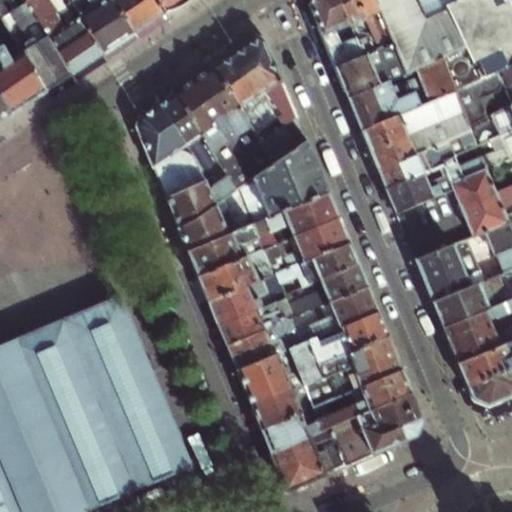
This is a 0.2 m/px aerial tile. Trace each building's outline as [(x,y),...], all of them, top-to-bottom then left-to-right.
[(58,85),(72,76),(26,0),(0,0),(0,14),(3,19),(14,13),(24,30),(26,29),(31,38),(26,42),(28,45),(26,46),(29,50),(23,54),(46,93),(58,85)] [(95,60),(103,55),(74,12),(69,15),(73,21),(64,26),(46,0),(26,0),(72,76),(78,72),(88,65),(95,60)] [(129,38),(134,34),(111,0),(66,0),(74,12),(103,55),(114,48),(129,38)] [(150,23),(164,15),(154,0),(111,0),(134,34),(150,23)] [(154,0),(164,15),(166,13),(168,12),(185,0),(154,0)] [(327,47),(336,70),(363,58),(338,0),(312,0),(310,8),(327,47)] [(370,151),(379,173),(470,131),(468,126),(454,92),(511,65),(511,9),(508,0),(465,0),(461,2),(447,8),(448,12),(426,22),(416,0),(374,0),(392,44),(377,51),(363,58),(336,70),(346,93),(349,101),(387,82),(415,69),(423,89),(428,103),(362,133),(370,151)] [(377,51),(356,0),(338,0),(363,58),(377,51)] [(356,0),(377,51),(392,44),(374,0),(356,0)] [(447,8),(461,2),(459,0),(416,0),(426,22),(448,12),(447,8)] [(212,67),(262,144),(298,120),(264,39),(256,37),(247,43),(241,47),(235,51),(212,67)] [(22,109),(35,101),(11,61),(0,43),(0,97),(11,116),(22,109)] [(46,93),(23,54),(11,61),(35,101),(41,97),(46,93)] [(511,65),(454,92),(468,126),(486,118),(477,96),(484,93),(487,100),(506,92),(511,105),(511,65)] [(262,144),(212,67),(207,71),(195,79),(234,137),(236,141),(236,147),(256,177),(275,164),(262,144)] [(234,137),(195,79),(190,83),(174,94),(221,172),(233,192),(256,177),(236,147),(231,145),(229,141),(234,137)] [(387,82),(349,101),(358,123),(362,133),(428,103),(423,89),(413,94),(409,85),(392,94),(387,82)] [(221,172),(174,94),(168,99),(157,106),(176,137),(174,144),(180,153),(186,153),(191,160),(201,154),(211,171),(201,177),(204,182),(221,172)] [(0,123),(2,122),(11,116),(0,97),(0,123)] [(176,137),(157,106),(151,110),(140,118),(138,123),(136,128),(165,199),(204,182),(201,177),(191,160),(186,153),(180,153),(174,144),(176,137)] [(494,139),(499,137),(511,132),(511,106),(486,118),(468,126),(470,131),(472,135),(490,128),(494,139)] [(314,158),(298,120),(262,144),(275,164),(256,177),(233,192),(220,201),(235,234),(252,227),(329,196),(314,158)] [(443,160),(454,156),(476,147),(472,135),(470,131),(379,173),(383,183),(386,190),(445,166),(443,160)] [(482,158),(487,170),(511,159),(511,132),(499,137),(503,148),(482,158)] [(487,170),(482,158),(458,168),(454,156),(443,160),(445,166),(386,190),(393,208),(397,217),(453,190),(465,184),(463,179),(487,170)] [(511,159),(487,170),(492,182),(511,172),(511,159)] [(501,204),(496,193),(492,182),(487,170),(463,179),(465,184),(453,190),(473,239),(509,223),(501,204)] [(204,182),(165,199),(172,215),(178,230),(220,201),(233,192),(221,172),(204,182)] [(511,186),(496,193),(501,204),(511,199),(511,186)] [(333,207),(329,196),(252,227),(263,252),(274,247),(269,235),(287,228),(292,240),(339,220),(333,207)] [(187,253),(235,234),(220,201),(178,230),(182,241),(187,253)] [(339,220),(292,240),(298,253),(268,265),(273,277),(275,276),(349,246),(344,233),(339,220)] [(511,231),(509,223),(473,239),(416,261),(422,276),(426,286),(511,248),(511,231)] [(263,252),(252,227),(235,234),(187,253),(193,267),(198,279),(263,252)] [(275,276),(284,297),(319,283),(358,267),(354,256),(349,246),(275,276)] [(511,248),(426,286),(430,295),(434,305),(479,285),(511,270),(511,248)] [(273,277),(268,265),(263,252),(198,279),(206,297),(208,304),(273,277)] [(364,280),(358,267),(319,283),(324,295),(289,310),(293,320),(316,310),(368,290),(364,280)] [(284,297),(275,276),(273,277),(208,304),(215,320),(218,327),(285,300),(284,297)] [(511,301),(511,284),(483,296),(479,285),(434,305),(438,316),(444,330),(511,301)] [(322,323),(289,336),(295,349),(308,344),(314,341),(340,330),(378,314),(373,302),(368,290),(316,310),(322,323)] [(0,511),(90,511),(139,492),(190,471),(153,382),(118,299),(67,320),(16,341),(0,348),(0,511)] [(293,320),(289,310),(285,300),(218,327),(222,337),(226,347),(284,324),(293,320)] [(511,342),(511,301),(444,330),(449,342),(456,359),(459,366),(511,342)] [(383,327),(378,314),(340,330),(344,340),(318,351),(314,341),(308,344),(317,368),(388,339),(383,327)] [(289,336),(284,324),(226,347),(232,361),(237,373),(289,352),(295,349),(289,336)] [(396,358),(388,339),(317,368),(308,344),(295,349),(289,352),(297,373),(305,389),(313,408),(401,371),(396,358)] [(511,342),(459,366),(463,376),(468,388),(511,368),(511,342)] [(246,396),(286,378),(297,373),(289,352),(237,373),(242,385),(246,396)] [(511,368),(468,388),(473,402),(481,405),(488,408),(511,397),(511,368)] [(401,371),(313,408),(310,410),(316,425),(321,423),(324,431),(331,428),(336,426),(356,418),(411,395),(406,383),(401,371)] [(286,378),(246,396),(251,408),(291,391),(286,378)] [(293,395),(291,391),(251,408),(256,420),(260,430),(300,413),(296,403),(299,402),(299,401),(297,394),(295,394),(293,395)] [(336,426),(331,428),(346,467),(416,437),(423,423),(419,414),(411,395),(356,418),(358,422),(337,431),(336,426)] [(267,447),(270,453),(324,431),(321,423),(316,425),(310,410),(300,413),(260,430),(267,447)] [(331,428),(324,431),(270,453),(274,463),(283,486),(292,489),(346,467),(331,428)]
